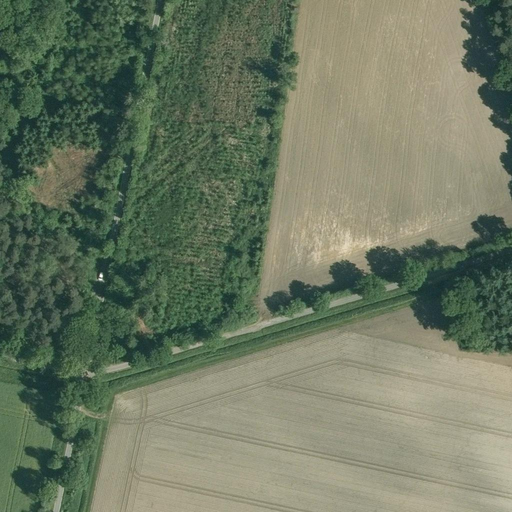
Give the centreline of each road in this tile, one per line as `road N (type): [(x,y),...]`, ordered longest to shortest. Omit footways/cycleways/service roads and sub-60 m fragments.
road 1 (unclassified): [(511,239),(76,372)]
road 2 (unclassified): [(76,372),(155,0)]
road 3 (unclassified): [(54,511),(76,372)]
